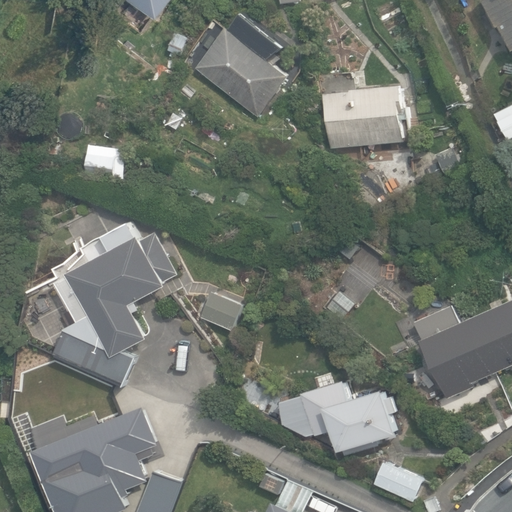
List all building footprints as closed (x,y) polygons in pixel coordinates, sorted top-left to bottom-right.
[(134,0),(155,14),(165,0),(134,0)] [(511,0),(488,0),(502,26),(506,24),(511,34),(511,0)] [(72,7),(51,5),(49,29),(70,31),(72,7)] [(291,44),(248,11),(235,27),(232,25),(199,67),(262,115),(294,73),(273,57),(291,44)] [(329,91),(335,146),(407,139),(405,117),(411,116),(410,106),(407,107),(405,84),(329,91)] [(447,173),(467,164),(458,145),(439,154),(447,173)] [(141,234),(134,220),(109,234),(116,248),(71,271),(94,314),(68,327),(56,354),(127,384),(139,356),(124,350),(151,336),(137,310),(143,307),(139,300),(170,284),(168,279),(180,273),(158,231),(145,237),(143,233),(141,234)] [(337,282),(360,299),(370,285),(347,268),(337,282)] [(205,315),(236,328),(247,303),(226,294),(229,288),(220,284),(217,290),(216,289),(205,315)] [(425,337),(452,397),(477,385),(478,388),(494,380),(491,374),(511,364),(511,298),(463,320),(456,305),(420,321),(427,336),(425,337)] [(256,355),(257,341),(247,340),(245,353),(256,355)] [(344,448),(403,430),(390,387),(355,397),(349,378),(306,391),(318,434),(338,428),(344,448)] [(47,470),(63,511),(120,511),(118,505),(127,502),(136,481),(151,475),(144,458),(153,454),(150,447),(163,442),(145,400),(67,431),(78,457),(47,470)] [(495,415),(459,437),(469,453),(505,431),(495,415)] [(380,481),(417,499),(428,477),(391,459),(380,481)] [(141,511),(166,511),(177,483),(156,475),(141,511)] [(271,511),(307,511),(318,489),(293,477),(281,500),(278,499),(271,511)]
